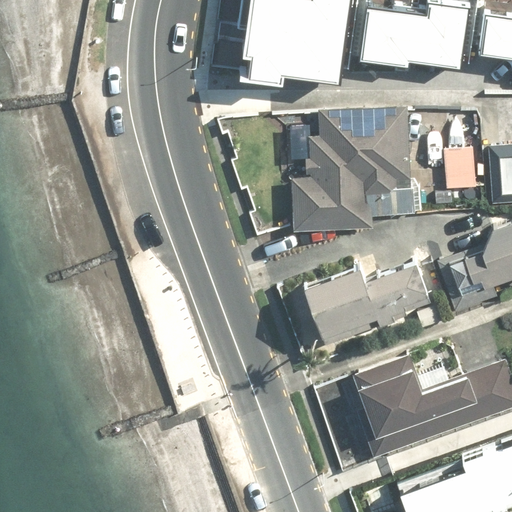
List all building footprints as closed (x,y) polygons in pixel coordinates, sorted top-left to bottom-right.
[(250,0),(244,63),(283,67),(284,59),(337,65),(344,0),(250,0)] [(414,0),(368,0),(362,45),(405,51),(406,43),(462,51),(469,0),(427,0),(427,2),(414,0)] [(511,5),(490,2),(485,39),(511,43),(511,5)] [(407,105),(307,100),(302,181),(285,180),(282,226),(377,231),(378,214),(420,217),(422,183),(403,182),(407,105)] [(511,143),(484,144),(486,207),(511,206),(511,143)] [(472,148),(439,147),(438,166),(429,166),(428,187),(471,188),(472,148)] [(472,243),(440,254),(455,297),(509,278),(511,286),(511,222),(470,237),(472,243)] [(386,312),(422,297),(406,261),(360,281),(352,261),(291,287),(314,340),(371,316),(374,323),(388,317),(386,312)] [(369,456),(511,406),(511,375),(507,359),(425,388),(412,350),(340,375),(369,456)] [(482,511),(511,502),(511,435),(385,479),(396,511),(482,511)]
